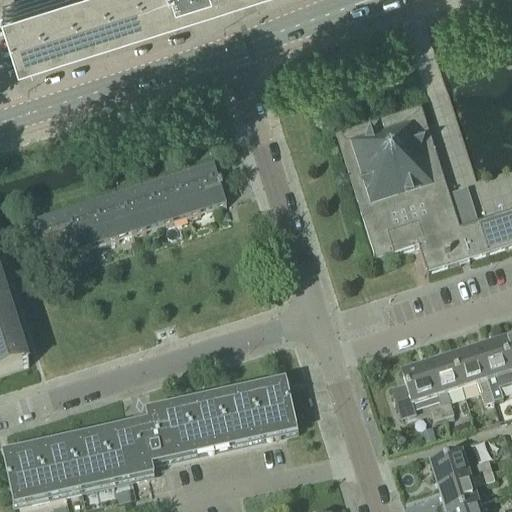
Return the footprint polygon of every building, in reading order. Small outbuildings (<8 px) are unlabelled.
[(19,51),(178,0),(35,0),(5,10),(19,51)] [(419,112),(333,140),(373,265),(409,253),(417,251),(425,277),(467,264),(511,249),(511,214),(477,226),(476,226),(470,215),(460,197),(450,200),(447,201),(447,200),(424,128),(419,112)] [(220,187),(217,188),(212,173),(36,229),(48,268),(225,212),(219,193),(222,192),(220,187)] [(0,379),(26,371),(3,298),(0,298),(0,379)] [(511,343),(500,348),(510,378),(511,377),(511,379),(511,343)] [(500,348),(476,355),(493,408),(503,405),(499,393),(511,388),(511,379),(511,377),(510,378),(500,348)] [(484,411),(493,408),(476,355),(451,363),(461,394),(476,389),(484,411)] [(446,398),(461,394),(451,363),(426,371),(436,402),(437,401),(440,411),(439,411),(443,424),(453,421),(449,408),(446,398)] [(397,414),(436,402),(426,371),(401,379),(405,392),(391,396),(397,414)] [(105,440),(1,463),(2,467),(11,509),(146,480),(144,470),(285,440),(295,438),(285,395),(284,390),(145,421),(146,425),(133,428),(134,433),(105,440)] [(434,427),(443,424),(439,411),(430,414),(434,427)] [(436,494),(467,484),(459,459),(428,469),(436,494)] [(478,481),(491,477),(488,468),(475,472),(478,481)] [(481,491),(494,487),(491,477),(478,481),(481,491)] [(442,511),(465,511),(475,509),(467,484),(436,494),(442,511)]
